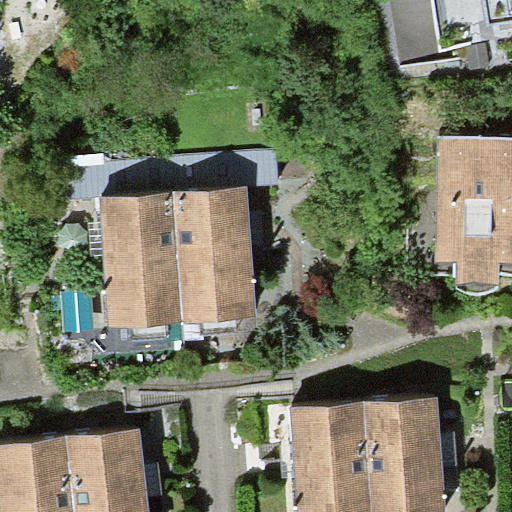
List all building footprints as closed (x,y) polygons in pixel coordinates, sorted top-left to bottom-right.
[(511,28),(511,0),(427,0),(434,41),(511,28)] [(511,151),(431,147),(426,270),(447,271),(446,295),(485,297),(486,271),(506,272),(511,151)] [(271,186),(270,154),(55,166),(57,198),(95,196),(168,192),(239,188),(271,186)] [(244,322),(239,188),(168,192),(175,328),(244,322)] [(175,328),(168,192),(95,196),(102,332),(175,328)] [(431,511),(425,403),(359,407),(366,511),(431,511)] [(366,511),(359,407),(291,412),(297,511),(366,511)] [(134,511),(128,436),(62,442),(68,511),(134,511)] [(68,511),(62,442),(0,447),(0,511),(68,511)]
